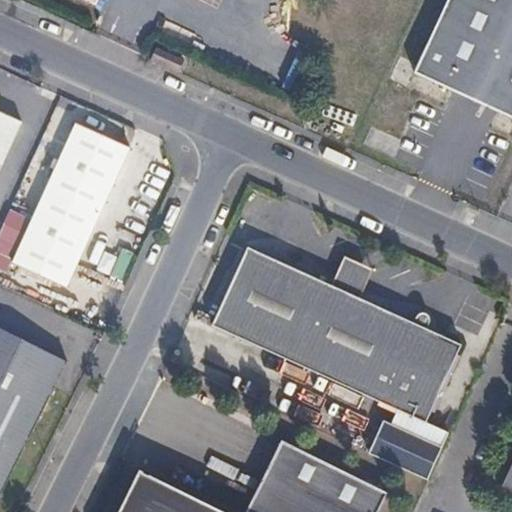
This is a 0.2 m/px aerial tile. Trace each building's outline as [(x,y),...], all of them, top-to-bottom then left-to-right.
[(511,0),(464,0),(429,80),(511,117),(511,0)] [(161,55),(156,68),(184,81),(190,69),(161,55)] [(0,99),(0,172),(8,176),(30,130),(1,116),(7,103),(0,99)] [(85,133),(19,270),(74,296),(138,160),(85,133)] [(365,293),(338,281),(298,261),(256,240),(217,319),(291,356),(282,374),(320,392),(330,374),(367,391),(427,421),(466,344),(431,326),(434,322),(435,317),(433,313),(430,311),(424,310),(420,315),(419,319),(365,293)] [(349,255),(338,281),(365,293),(375,268),(349,255)] [(0,324),(0,507),(76,364),(0,324)] [(382,511),(388,501),(357,485),(283,446),(250,511),(211,511),(142,475),(123,511),(382,511)] [(511,498),(511,474),(503,494),(511,498)]
